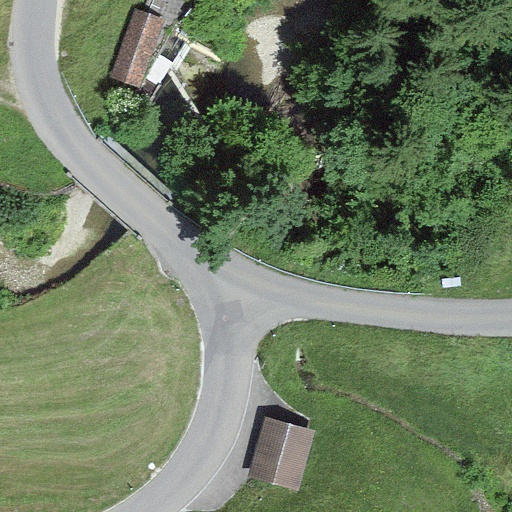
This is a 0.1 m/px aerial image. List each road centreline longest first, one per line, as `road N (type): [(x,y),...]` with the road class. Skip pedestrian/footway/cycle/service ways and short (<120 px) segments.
road 1 (unclassified): [(40,0),(43,77),(79,149),(243,295)]
road 2 (unclassified): [(511,312),(472,319),(243,295)]
road 3 (unclassified): [(243,295),(232,385),(188,481),(142,511)]
